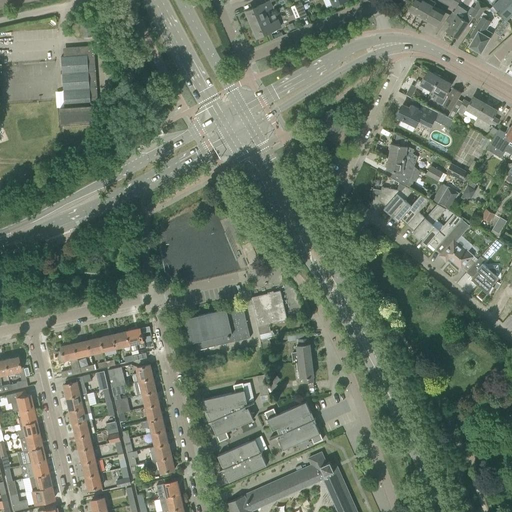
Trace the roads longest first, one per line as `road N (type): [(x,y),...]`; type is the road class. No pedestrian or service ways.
road 1 (tertiary): [(228,138),(414,444)]
road 2 (tertiary): [(414,444),(368,339),(249,127)]
road 3 (tertiary): [(4,238),(100,206),(228,138)]
road 4 (residential): [(203,511),(153,297)]
road 5 (residential): [(395,511),(321,313)]
road 6 (residential): [(374,6),(244,57),(215,0)]
road 7 (residential): [(35,324),(77,511)]
road 8 (residential): [(511,332),(368,216)]
road 9 (unclassified): [(133,166),(108,125),(118,64),(99,0)]
road 10 (tertiary): [(133,166),(4,238)]
road 11 (residential): [(342,176),(395,71),(387,44)]
road 12 (tertiary): [(370,50),(344,54),(240,110)]
road 13 (tertiary): [(370,50),(249,127)]
road 14 (tertiary): [(152,0),(218,120)]
road 15 (tertiary): [(240,110),(179,0)]
road 16 (residential): [(35,324),(153,297)]
